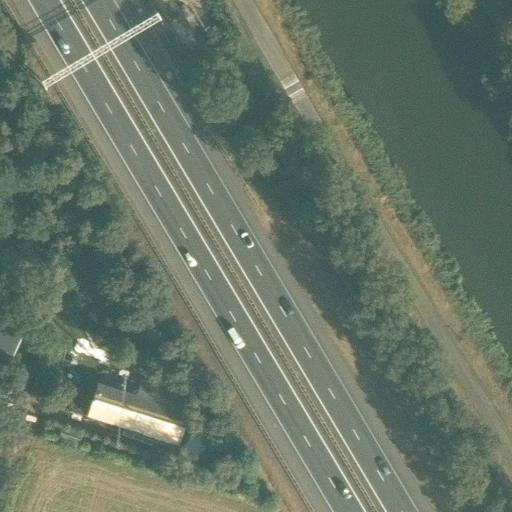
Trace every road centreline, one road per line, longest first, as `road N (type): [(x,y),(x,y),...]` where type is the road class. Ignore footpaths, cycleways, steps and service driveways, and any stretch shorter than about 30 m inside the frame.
road 1 (motorway): [(42,0),(349,511)]
road 2 (motorway): [(390,511),(89,0)]
road 3 (unclassified): [(511,460),(237,0)]
